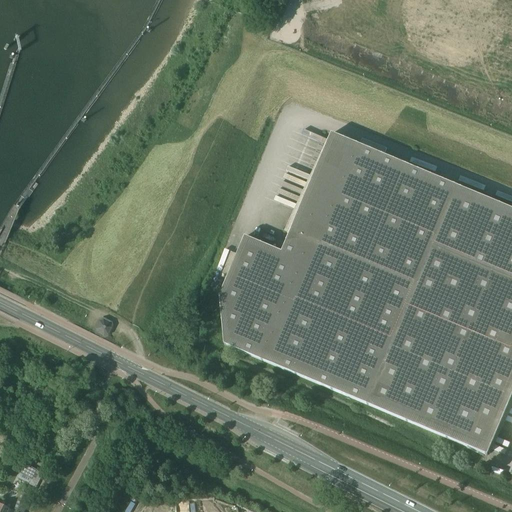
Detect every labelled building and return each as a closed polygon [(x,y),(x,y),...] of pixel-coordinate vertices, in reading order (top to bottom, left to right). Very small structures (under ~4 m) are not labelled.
[(220,297),(224,345),(487,456),(511,396),(511,209),(332,134),(282,253),(245,237),(220,297)] [(98,321),(94,329),(95,333),(103,337),(107,336),(111,328),(110,324),(102,320),(98,321)] [(44,474),(37,471),(24,464),(19,473),(17,478),(37,488),(44,474)] [(19,511),(24,511),(32,497),(31,497),(33,492),(24,487),(21,492),(20,491),(13,505),(11,508),(19,511)] [(18,511),(19,511),(11,508),(13,505),(1,500),(0,502),(0,511),(18,511)]
